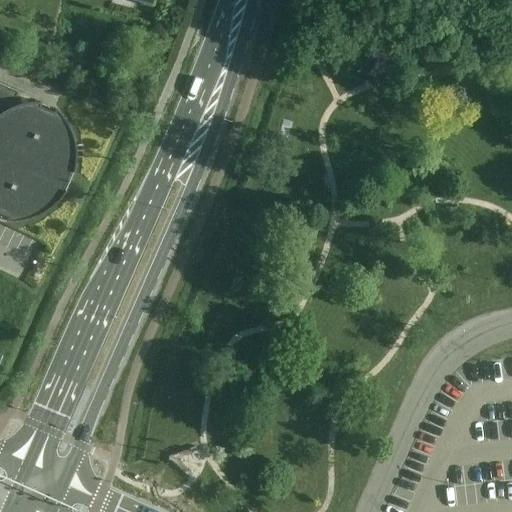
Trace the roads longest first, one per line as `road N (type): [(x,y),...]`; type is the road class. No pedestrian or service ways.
road 1 (secondary): [(62,486),(211,130),(252,0)]
road 2 (secondary): [(225,0),(25,469)]
road 3 (unclassified): [(370,511),(441,362),(468,339),(511,323)]
